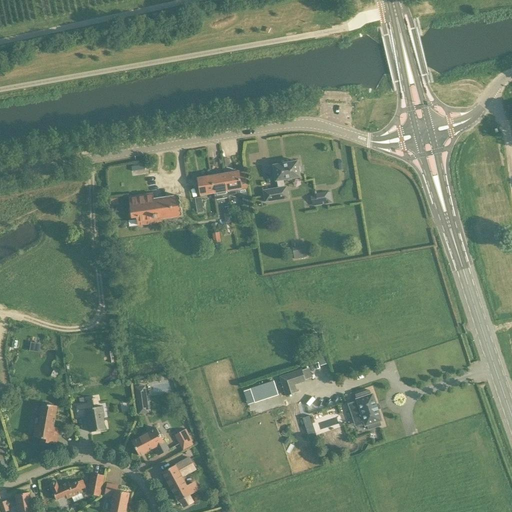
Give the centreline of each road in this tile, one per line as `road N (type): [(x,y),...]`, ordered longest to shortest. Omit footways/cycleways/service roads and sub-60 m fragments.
road 1 (unclassified): [(0,89),(250,46),(394,10)]
road 2 (tertiary): [(91,159),(289,124),(364,140)]
road 3 (residential): [(91,159),(99,318),(73,329),(0,312)]
road 4 (secondary): [(511,416),(457,251)]
